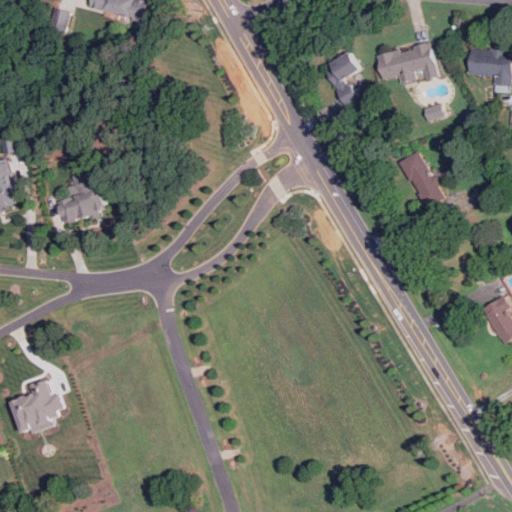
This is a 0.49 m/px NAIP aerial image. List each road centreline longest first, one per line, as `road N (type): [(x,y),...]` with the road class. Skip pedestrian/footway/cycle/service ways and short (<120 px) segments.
road 1 (secondary): [(226,0),(511,478)]
road 2 (residential): [(155,274),(233,511)]
road 3 (residential): [(155,274),(180,278),(211,266),(250,232),(272,193),(324,163)]
road 4 (residential): [(304,130),(213,199),(155,274)]
